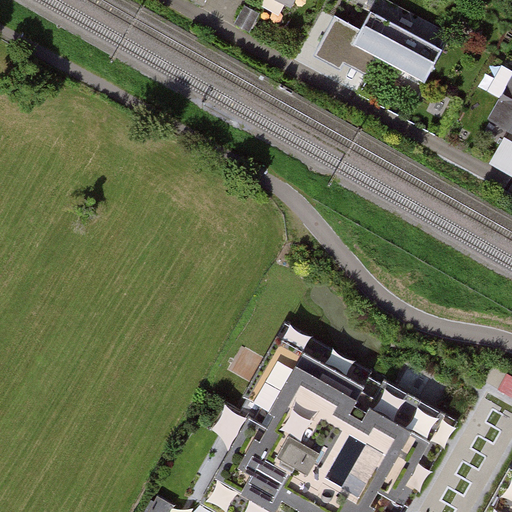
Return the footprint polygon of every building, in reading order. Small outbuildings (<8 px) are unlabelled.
[(442,44),(372,8),(363,26),(330,9),(308,51),(333,64),(340,51),(365,63),(373,49),(426,77),(442,44)] [(511,85),(486,131),(511,145),(511,85)] [(288,321),(187,495),(216,511),(412,511),(447,452),(464,422),(288,321)] [(511,390),(511,368),(501,385),(511,390)] [(511,511),(511,485),(496,511),(511,511)] [(170,511),(175,505),(157,495),(147,511),(170,511)]
